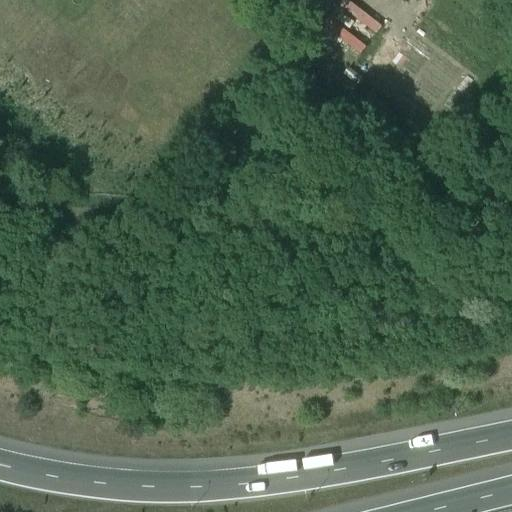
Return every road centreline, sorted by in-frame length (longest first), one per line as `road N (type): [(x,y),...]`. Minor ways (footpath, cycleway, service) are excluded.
road 1 (motorway): [(511,434),(187,486),(80,480),(0,464)]
road 2 (track): [(511,207),(155,232),(0,202)]
road 3 (track): [(330,0),(183,198),(171,230)]
